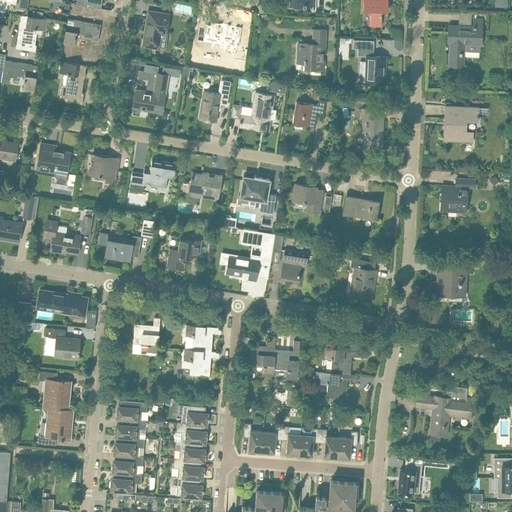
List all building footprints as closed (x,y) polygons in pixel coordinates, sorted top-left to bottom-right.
[(17,0),(16,8),(26,10),(27,0),(17,0)] [(370,25),(371,25),(381,25),(382,10),(387,11),(387,0),(363,0),(363,10),(371,10),(370,25)] [(143,45),(153,47),(159,48),(161,32),(166,33),(169,14),(152,11),(151,18),(147,17),(143,45)] [(459,12),(459,25),(458,31),(457,31),(457,32),(448,32),(448,42),(450,43),(449,65),(460,66),(461,51),(480,52),(480,44),(481,44),(482,18),(473,18),(472,26),(471,26),(471,12),(459,12)] [(25,15),(21,15),(16,48),(31,51),(33,44),(31,43),(32,35),(31,35),(32,27),(44,29),(46,19),(25,15)] [(66,31),(63,44),(74,46),(76,33),(84,34),(84,36),(92,38),(91,39),(98,40),(101,24),(91,22),(68,18),(67,23),(66,31)] [(206,24),(203,42),(227,46),(226,51),(236,52),(238,44),(239,45),(242,26),(230,24),(220,22),(220,23),(211,21),(210,25),(206,24)] [(297,59),(304,59),(304,62),(305,62),(305,68),(323,69),(324,61),(322,61),(323,53),(324,53),(325,29),(313,29),(313,43),(298,43),(297,59)] [(363,40),(353,40),(353,48),(357,48),(357,55),(365,55),(364,81),(384,82),(385,56),(372,55),(373,41),(363,40)] [(38,65),(5,60),(3,71),(3,70),(1,82),(8,83),(9,76),(17,77),(17,75),(25,76),(25,78),(24,78),(24,80),(23,89),(33,91),(38,65)] [(76,64),(60,62),(59,72),(71,74),(70,82),(66,81),(65,85),(62,84),(59,99),(81,103),(83,92),(82,92),(86,66),(76,64)] [(188,68),(184,68),(182,78),(189,79),(190,72),(193,73),(193,69),(188,68)] [(162,113),(168,75),(139,70),(137,78),(156,81),(154,93),(135,90),(132,108),(162,113)] [(222,80),(221,86),(220,93),(204,91),(199,119),(216,121),(219,102),(227,104),(227,102),(230,102),(234,82),(222,80)] [(241,115),(239,125),(250,127),(267,130),(269,118),(274,119),(276,110),(271,109),(273,95),(255,92),(251,116),(241,115)] [(296,102),(294,113),(292,123),(314,127),(317,112),(323,114),(326,100),(318,99),(317,105),(296,102)] [(240,105),(234,104),(232,116),(238,117),(240,105)] [(444,139),(454,140),(472,140),(472,132),(462,132),(462,120),(478,120),(478,113),(487,114),(487,108),(478,108),(478,107),(445,105),(445,118),(447,118),(447,130),(444,130),(444,139)] [(377,109),(362,109),(362,118),(364,118),(363,146),(369,146),(369,147),(371,147),(371,146),(381,147),(382,118),(377,118),(377,109)] [(0,157),(15,160),(18,143),(6,141),(6,139),(0,138),(0,157)] [(41,143),(39,153),(36,168),(43,169),(59,172),(57,182),(66,183),(70,152),(55,149),(56,145),(41,143)] [(92,154),(90,163),(89,173),(106,176),(105,180),(115,182),(119,158),(92,154)] [(144,168),(143,173),(132,171),(129,191),(136,192),(136,190),(143,191),(144,183),(166,186),(168,174),(173,175),(175,163),(152,159),(150,169),(144,168)] [(20,182),(23,165),(15,163),(12,181),(20,182)] [(205,175),(192,172),(190,190),(203,192),(202,196),(218,199),(221,175),(205,172),(205,175)] [(254,178),(243,176),(240,196),(251,197),(255,198),(255,200),(256,198),(260,199),(258,210),(273,212),(276,194),(275,194),(268,193),(267,192),(267,189),(268,189),(269,179),(258,177),(258,178),(254,178)] [(440,210),(450,211),(466,212),(467,187),(474,187),(475,179),(456,178),(455,186),(442,185),(440,210)] [(317,187),(295,183),(292,199),(307,201),(306,210),(319,212),(323,190),(316,189),(317,187)] [(331,210),(332,191),(324,191),(323,209),(331,210)] [(24,202),(22,217),(32,219),(36,195),(22,193),(20,193),(19,201),(24,202)] [(346,196),(344,205),(343,213),(376,218),(379,201),(346,196)] [(85,209),(84,216),(81,232),(89,234),(92,210),(85,209)] [(0,235),(7,236),(6,239),(19,241),(20,231),(22,223),(3,220),(4,216),(0,215),(0,235)] [(47,218),(44,236),(53,238),(52,243),(51,243),(51,246),(51,248),(59,249),(59,251),(65,252),(65,250),(77,253),(79,243),(80,236),(66,234),(56,232),(57,225),(58,220),(47,218)] [(154,221),(144,219),(141,235),(152,236),(154,221)] [(227,264),(226,273),(229,273),(230,274),(230,275),(241,277),(241,278),(242,278),(242,277),(247,278),(246,279),(247,279),(256,280),(256,276),(268,278),(275,234),(243,228),(240,243),(262,246),(261,255),(261,257),(252,255),(252,259),(229,256),(227,264)] [(141,237),(133,235),(133,240),(107,236),(108,233),(100,232),(98,243),(107,244),(105,256),(130,260),(131,251),(138,252),(141,237)] [(281,251),(284,235),(275,234),(273,250),(281,251)] [(169,248),(168,256),(166,265),(184,268),(186,255),(206,259),(206,258),(205,258),(206,247),(200,246),(201,240),(195,239),(194,241),(179,239),(178,249),(169,248)] [(285,249),(282,270),(280,280),(297,283),(300,266),(305,267),(307,253),(285,249)] [(472,258),(453,257),(453,265),(438,265),(436,294),(446,295),(446,291),(461,291),(461,283),(465,283),(466,266),(472,267),(472,258)] [(352,258),(351,266),(354,266),(353,273),(356,274),(352,296),(369,299),(372,278),(375,279),(376,270),(374,269),(376,262),(375,261),(352,258)] [(39,290),(37,300),(36,307),(84,314),(86,298),(81,297),(81,294),(68,292),(68,294),(39,290)] [(17,316),(21,317),(20,320),(27,321),(28,317),(29,317),(31,302),(19,301),(17,316)] [(486,326),(486,333),(498,334),(499,310),(489,309),(488,326),(486,326)] [(472,321),(473,310),(454,310),(454,321),(472,321)] [(147,354),(157,354),(157,347),(159,327),(150,326),(150,325),(134,323),(133,343),(148,344),(147,354)] [(184,324),(183,334),(193,335),(192,349),(192,350),(210,351),(212,326),(184,324)] [(54,356),(68,357),(78,358),(80,338),(65,337),(65,329),(46,327),(45,335),(56,336),(54,356)] [(250,344),(249,354),(249,364),(263,365),(263,375),(272,375),(273,368),(274,349),(275,336),(269,336),(269,346),(250,344)] [(293,350),(274,349),(273,368),(287,369),(286,379),(296,380),(299,350),(299,340),(293,340),(293,350)] [(323,347),(322,358),(332,358),(331,372),(350,374),(352,356),(362,357),(363,344),(350,343),(350,350),(323,347)] [(182,349),(181,359),(183,359),(182,367),(190,367),(190,374),(199,375),(209,376),(211,357),(219,357),(219,352),(210,351),(192,350),(182,349)] [(429,360),(428,362),(428,369),(427,372),(443,374),(444,362),(429,360)] [(45,407),(48,407),(68,409),(69,400),(67,400),(68,381),(57,380),(58,372),(40,370),(39,379),(46,380),(43,407),(45,407)] [(307,381),(318,382),(328,383),(326,397),(346,399),(347,380),(357,381),(358,375),(350,374),(331,372),(319,371),(318,371),(318,372),(307,371),(307,381)] [(417,394),(416,406),(432,408),(429,432),(431,433),(430,438),(439,439),(440,434),(446,434),(447,427),(443,426),(445,410),(462,413),(462,416),(470,417),(472,398),(466,397),(467,387),(459,386),(449,385),(448,391),(443,390),(443,396),(434,395),(426,394),(426,395),(417,394)] [(147,402),(120,400),(119,409),(117,409),(116,417),(146,420),(141,419),(142,411),(146,411),(147,402)] [(178,404),(178,414),(182,414),(182,423),(204,424),(206,425),(207,416),(205,415),(206,406),(178,404)] [(73,410),(68,409),(48,407),(45,434),(38,434),(38,442),(56,444),(56,437),(68,438),(70,419),(72,420),(73,410)] [(118,427),(115,426),(115,436),(117,436),(144,438),(140,437),(140,429),(145,429),(146,420),(116,417),(116,418),(119,418),(118,427)] [(177,422),(176,432),(181,432),(180,441),(203,442),(205,443),(206,433),(203,433),(204,424),(182,423),(177,422)] [(255,453),(261,453),(263,431),(250,430),(251,423),(244,422),(243,436),(249,437),(248,450),(255,450),(255,453)] [(263,431),(261,453),(267,454),(267,451),(274,452),(275,439),(281,439),(282,425),(275,425),(275,432),(263,431)] [(289,426),(282,425),(281,439),(287,440),(286,453),(293,453),(293,456),(299,456),(300,434),(288,433),(289,426)] [(300,434),(299,456),(305,457),(305,454),(312,455),(313,442),(319,442),(320,428),(301,426),(300,434)] [(326,429),(320,428),(319,442),(325,442),(324,456),(331,456),(330,459),(337,459),(338,437),(326,436),(326,429)] [(358,431),(351,430),(350,438),(338,437),(337,459),(342,460),(343,457),(350,458),(351,444),(357,445),(358,431)] [(139,447),(144,447),(144,438),(117,436),(116,445),(114,444),(113,454),(116,454),(138,455),(139,447)] [(203,442),(180,441),(175,440),(175,450),(180,450),(179,459),(201,460),(204,461),(204,451),(202,451),(203,442)] [(0,511),(10,511),(11,500),(7,500),(10,451),(0,450),(0,511)] [(112,471),(114,472),(137,473),(137,465),(142,465),(143,456),(138,455),(116,454),(115,463),(113,462),(112,471)] [(511,457),(493,457),(493,475),(493,477),(497,477),(511,476),(511,463),(511,464),(511,457)] [(201,460),(179,459),(174,458),(173,467),(178,468),(177,476),(200,478),(202,478),(203,469),(201,469),(201,460)] [(399,482),(398,490),(419,492),(422,463),(407,462),(406,469),(400,468),(399,477),(399,478),(399,481),(398,481),(398,482),(399,482)] [(111,480),(110,490),(135,492),(136,483),(141,483),(141,474),(137,473),(114,472),(114,480),(111,480)] [(200,478),(177,476),(173,476),(172,485),(177,486),(176,495),(201,497),(202,487),(199,487),(200,478)] [(511,476),(497,477),(497,497),(511,497),(511,490),(511,489),(511,476)] [(349,511),(350,507),(354,507),(354,506),(348,506),(348,499),(354,499),(353,499),(354,500),(355,494),(356,495),(357,495),(358,481),(357,481),(357,482),(345,481),(345,479),(346,479),(338,478),(338,479),(338,480),(330,480),(329,488),(329,497),(326,497),(324,497),(325,496),(316,495),(315,504),(316,504),(315,508),(312,508),(309,508),(308,507),(299,507),(298,507),(298,511),(349,511)] [(274,511),(274,509),(280,509),(279,510),(280,510),(281,505),(283,505),(282,505),(283,506),(284,491),(283,491),(283,492),(271,491),(272,489),(264,488),(264,489),(264,490),(256,490),(255,508),(252,508),(250,508),(251,506),(247,506),(242,506),(241,511),(274,511)] [(41,506),(40,511),(69,511),(69,510),(53,508),(54,499),(49,498),(42,497),(41,506)] [(11,500),(10,511),(19,511),(21,501),(11,500)]
